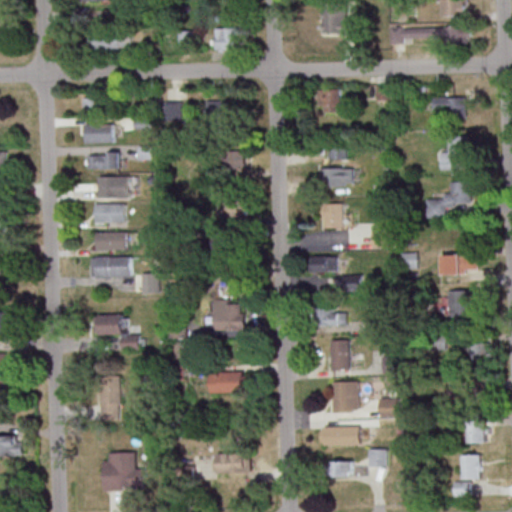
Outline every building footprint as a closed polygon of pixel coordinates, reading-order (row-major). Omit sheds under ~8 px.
[(442,0),(443,16),(467,16),(467,0),(442,0)] [(356,32),(356,15),(346,15),(346,3),(324,3),(324,32),(356,32)] [(472,41),(472,26),(392,25),(392,40),(472,41)] [(238,50),(238,27),(216,27),(216,50),(238,50)] [(181,45),(194,46),(194,30),(181,30),(181,45)] [(134,49),(134,32),(92,32),(92,49),(134,49)] [(393,85),(378,84),(378,99),(393,99),(393,85)] [(321,111),(346,111),(346,89),(321,89),(321,111)] [(107,114),(107,97),(85,97),(85,114),(107,114)] [(467,118),(467,97),(435,97),(435,109),(444,109),(444,118),(467,118)] [(232,99),(208,99),(208,124),(232,124),(232,99)] [(183,102),(166,102),(166,120),(183,120),(183,102)] [(84,122),(112,122),(113,141),(84,141),(84,122)] [(442,148),(442,170),(461,170),(461,157),(469,157),(469,136),(450,136),(450,148),(442,148)] [(331,144),(331,159),(349,159),(349,144),(331,144)] [(245,168),(245,149),(223,149),(223,168),(245,168)] [(0,150),(0,176),(8,176),(8,150),(0,150)] [(123,168),(123,152),(90,152),(90,168),(123,168)] [(354,186),(354,167),(322,167),(322,186),(354,186)] [(97,175),(126,174),(126,193),(98,194),(97,175)] [(472,204),(472,181),(451,181),(451,192),(441,193),(442,197),(428,198),(429,217),(449,216),(449,205),(472,204)] [(95,202),(123,201),(124,220),(95,221),(95,202)] [(248,216),(248,201),(219,201),(219,216),(248,216)] [(321,202),(341,202),(341,225),(324,226),(323,216),(322,216),(321,202)] [(0,241),(10,241),(10,219),(0,219),(0,241)] [(96,230),(124,229),(125,248),(96,249),(96,230)] [(392,247),(392,229),(374,229),(374,247),(392,247)] [(240,232),(216,232),(216,250),(240,250),(240,232)] [(403,252),(403,268),(419,268),(419,252),(403,252)] [(443,253),(443,273),(479,273),(479,253),(443,253)] [(91,256),(129,254),(130,273),(91,275),(91,256)] [(315,271),(332,271),(332,256),(315,256),(315,271)] [(144,292),(161,292),(161,272),(144,272),(144,292)] [(363,276),(346,276),(346,288),(363,288),(363,276)] [(451,321),(472,321),(472,290),(451,290),(451,321)] [(216,329),(246,329),(246,303),(227,303),(227,311),(216,311),(216,329)] [(13,311),(0,311),(0,338),(13,339),(13,311)] [(97,313),(126,313),(126,332),(98,332),(97,313)] [(347,323),(347,313),(329,313),(329,323),(347,323)] [(330,339),(348,338),(349,368),(331,369),(330,339)] [(472,342),(472,361),(490,361),(490,342),(472,342)] [(0,352),(0,393),(11,393),(10,352),(0,352)] [(384,371),(398,371),(398,356),(384,356),(384,371)] [(245,391),(245,371),(211,371),(211,391),(245,391)] [(104,417),(122,417),(122,378),(104,378),(104,417)] [(331,380),(358,379),(358,407),(352,407),(352,410),(332,410),(331,380)] [(450,386),(450,400),(477,400),(477,386),(450,386)] [(381,397),(381,415),(400,415),(400,397),(381,397)] [(471,442),(491,442),(491,422),(471,422),(471,442)] [(322,425),(351,424),(351,443),(323,444),(322,425)] [(0,455),(24,456),(24,435),(0,435),(0,455)] [(388,448),(370,448),(370,465),(388,465),(388,448)] [(145,467),(137,467),(137,451),(112,451),(112,459),(105,459),(105,490),(145,490),(145,467)] [(252,453),(217,453),(217,472),(252,472),(252,453)] [(463,454),(464,481),(456,481),(456,495),(472,495),(472,478),(483,478),(483,454),(463,454)] [(354,460),(334,460),(334,476),(354,476),(354,460)]
